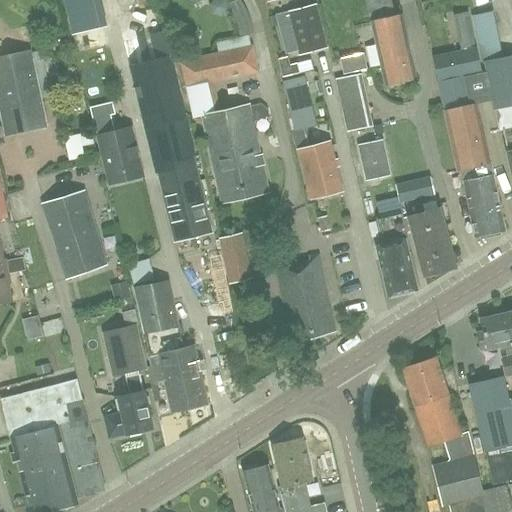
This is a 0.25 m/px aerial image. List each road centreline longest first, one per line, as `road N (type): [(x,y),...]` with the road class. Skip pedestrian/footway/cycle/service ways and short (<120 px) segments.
road 1 (secondary): [(117,511),(337,371)]
road 2 (secondary): [(337,371),(511,263)]
road 3 (unclassified): [(369,511),(337,371)]
